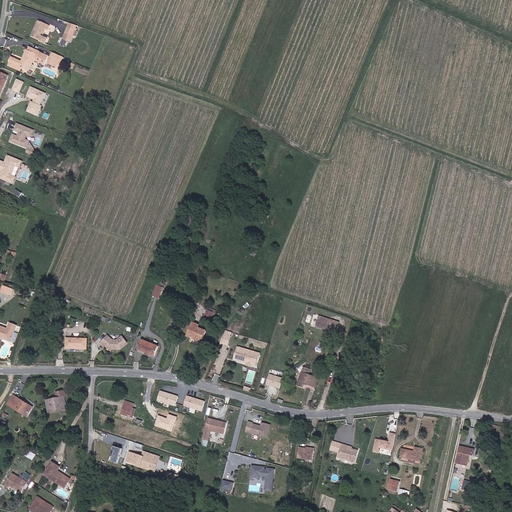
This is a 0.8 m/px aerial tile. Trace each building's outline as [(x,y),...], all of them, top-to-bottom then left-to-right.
[(55,24),(41,19),(35,35),(46,40),(45,41),(51,43),(53,38),(47,36),(50,28),(53,29),(55,24)] [(67,35),(74,38),(76,32),(69,30),(67,35)] [(38,54),(40,51),(30,47),(27,54),(29,55),(28,58),(26,57),(24,62),(13,58),(11,63),(12,64),(11,66),(23,71),(24,69),(31,71),(36,59),(38,54)] [(57,66),(62,56),(55,52),(50,63),(57,66)] [(47,66),(50,57),(42,53),(41,55),(39,60),(38,62),(47,66)] [(0,94),(8,75),(0,71),(0,94)] [(21,93),(25,83),(19,80),(15,90),(21,93)] [(28,112),(38,116),(42,107),(39,106),(40,102),(44,101),(47,95),(33,88),(29,97),(36,100),(35,104),(33,103),(28,112)] [(33,130),(17,124),(14,130),(18,131),(17,136),(13,134),(10,141),(26,147),(29,141),(24,139),(26,135),(30,136),(33,130)] [(21,161),(8,155),(5,162),(0,160),(0,169),(2,170),(0,173),(4,175),(2,178),(13,183),(15,177),(11,175),(15,165),(19,167),(21,161)] [(160,297),(163,287),(157,285),(154,296),(160,297)] [(0,293),(9,296),(11,290),(1,286),(0,288),(0,293)] [(338,325),(320,318),(316,329),(322,331),(325,332),(334,335),(338,325)] [(206,340),(210,342),(213,333),(204,329),(205,325),(199,323),(193,338),(199,340),(200,338),(206,340)] [(0,340),(10,344),(15,327),(8,325),(6,330),(0,328),(0,340)] [(114,340),(109,336),(102,344),(105,347),(106,346),(110,350),(111,349),(113,349),(114,350),(123,350),(130,342),(123,336),(118,341),(114,340)] [(67,349),(88,349),(88,339),(68,339),(67,349)] [(234,343),(226,341),(224,351),(231,353),(234,343)] [(145,353),(160,358),(163,348),(149,343),(145,353)] [(319,351),(325,353),(328,345),(322,343),(319,351)] [(244,365),(240,364),(243,355),(238,353),(234,366),(243,368),(244,365)] [(248,369),(248,368),(251,357),(243,355),(240,364),(244,365),(243,368),(248,369)] [(252,371),(258,372),(261,360),(251,357),(248,368),(253,369),(252,371)] [(315,389),(318,390),(323,377),(318,375),(317,379),(309,377),(309,375),(312,376),(313,372),(306,369),(304,374),(299,387),(307,390),(309,385),(316,387),(315,389)] [(270,373),(266,384),(281,389),(284,378),(270,373)] [(295,386),(299,387),(304,374),(300,373),(295,386)] [(160,391),(158,401),(176,405),(178,394),(160,391)] [(63,407),(68,406),(67,399),(70,398),(69,392),(58,394),(58,396),(47,399),(48,401),(52,400),(53,407),(62,405),(63,407)] [(30,414),(34,407),(15,395),(9,404),(21,412),(22,409),(30,414)] [(186,396),(184,407),(204,411),(206,400),(186,396)] [(62,405),(53,407),(52,400),(48,401),(50,410),(63,407),(62,405)] [(123,413),(130,415),(133,406),(133,404),(126,402),(123,408),(124,409),(123,413)] [(201,445),(208,446),(212,431),(223,434),(227,422),(209,417),(201,445)] [(272,424),(262,422),(261,424),(248,422),(246,432),(269,437),(272,424)] [(395,434),(389,432),(387,441),(375,438),(372,452),(377,453),(379,447),(392,450),(395,434)] [(215,444),(232,448),(234,441),(217,436),(215,444)] [(346,452),(358,455),(360,444),(353,443),(349,442),(346,452)] [(298,456),(313,458),(315,447),(310,446),(310,448),(307,448),(307,447),(300,446),(298,456)] [(413,459),(419,460),(422,449),(414,447),(413,451),(401,448),(399,456),(408,458),(413,459)] [(458,462),(468,465),(471,455),(474,455),(475,450),(464,447),(463,453),(461,453),(458,462)] [(141,454),(129,451),(127,460),(151,467),(155,453),(148,451),(147,456),(141,454)] [(160,454),(155,453),(151,467),(156,468),(160,454)] [(59,467),(52,463),(44,475),(52,480),(52,481),(53,482),(54,481),(61,485),(66,477),(57,471),(59,467)] [(273,491),(275,468),(265,467),(266,466),(252,465),(250,477),(261,478),(261,476),(266,476),(264,491),(273,491)] [(17,487),(21,490),(28,479),(21,474),(19,477),(12,473),(4,484),(8,487),(9,484),(16,488),(17,487)] [(61,485),(65,488),(70,480),(66,477),(61,485)] [(222,480),(221,491),(233,492),(234,482),(222,480)] [(388,489),(397,492),(399,483),(390,480),(388,489)] [(464,489),(470,490),(472,483),(465,482),(464,489)] [(29,509),(33,511),(35,511),(42,500),(37,497),(29,509)] [(35,511),(48,511),(52,507),(42,500),(35,511)]
